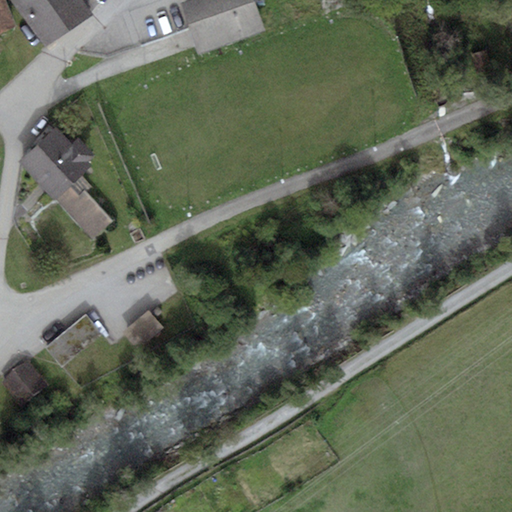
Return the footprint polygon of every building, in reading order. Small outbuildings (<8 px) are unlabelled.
[(7,0),(0,0),(0,55),(1,55),(0,52),(0,33),(18,26),(7,0)] [(12,0),(45,45),(91,13),(81,0),(12,0)] [(264,31),(253,0),(191,0),(181,4),(198,53),(264,31)] [(56,126),(19,161),(93,238),(112,220),(85,192),(79,197),(68,187),(91,165),(88,162),(96,155),(77,136),(71,142),(56,126)] [(148,311),(119,337),(134,354),(163,328),(148,311)] [(102,334),(86,314),(47,346),(64,365),(102,334)] [(51,386),(29,361),(3,383),(25,408),(51,386)]
